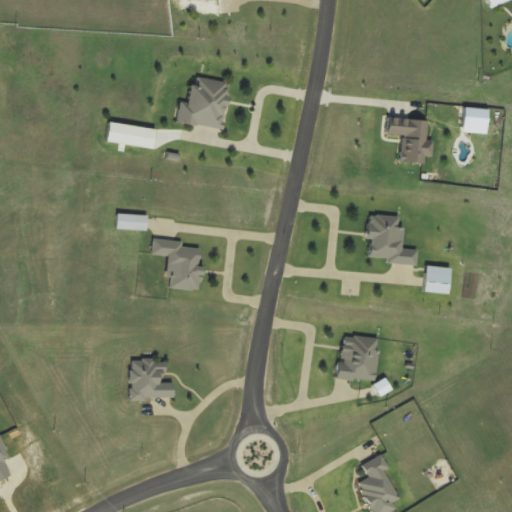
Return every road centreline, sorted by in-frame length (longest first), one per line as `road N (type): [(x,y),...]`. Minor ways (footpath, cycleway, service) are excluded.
road 1 (residential): [(329,0),(252,386),(256,432)]
road 2 (residential): [(232,456),(235,470),(257,484),(270,482),(285,459),(282,446),(260,431),(246,434),(232,456)]
road 3 (residential): [(94,511),(174,478),(233,464)]
